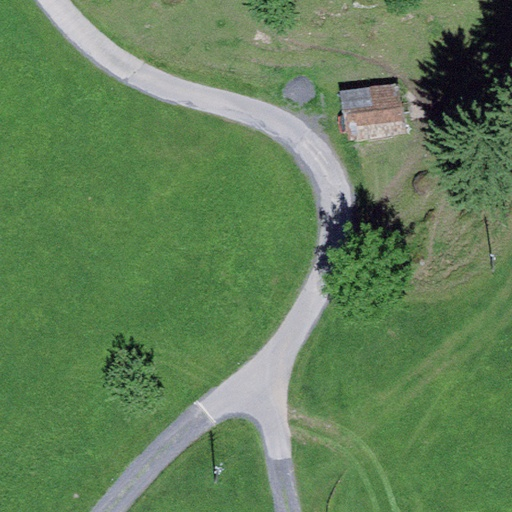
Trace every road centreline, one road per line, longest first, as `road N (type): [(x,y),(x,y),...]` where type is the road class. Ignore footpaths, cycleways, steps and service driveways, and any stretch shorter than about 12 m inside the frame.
road 1 (track): [(51,0),(122,66),(275,122),(301,137),(329,171),(333,254),(271,370)]
road 2 (track): [(271,370),(171,441),(108,511)]
road 3 (track): [(288,511),(271,370)]
